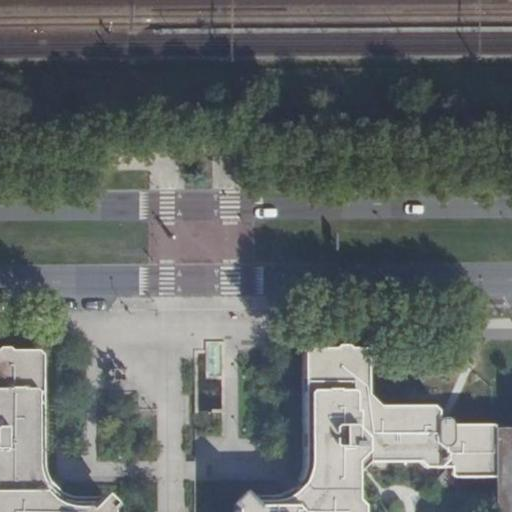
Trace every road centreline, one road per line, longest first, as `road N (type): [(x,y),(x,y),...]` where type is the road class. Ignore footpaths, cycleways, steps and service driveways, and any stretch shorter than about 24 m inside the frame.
road 1 (secondary): [(511,204),(0,207)]
road 2 (secondary): [(0,282),(511,279)]
